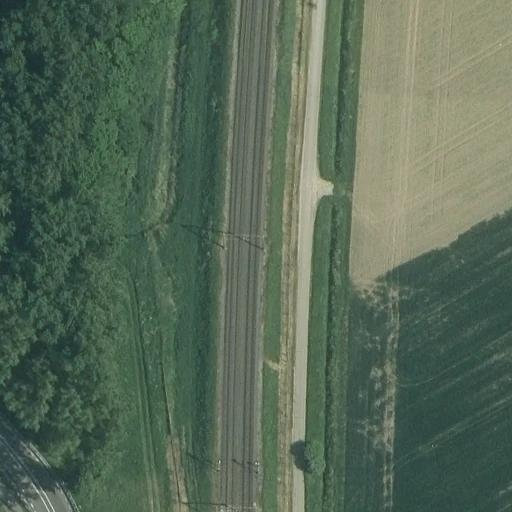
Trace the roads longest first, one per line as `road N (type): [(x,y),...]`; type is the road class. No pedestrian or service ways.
road 1 (track): [(192,511),(187,410),(215,0)]
road 2 (unclassified): [(297,511),(318,0)]
